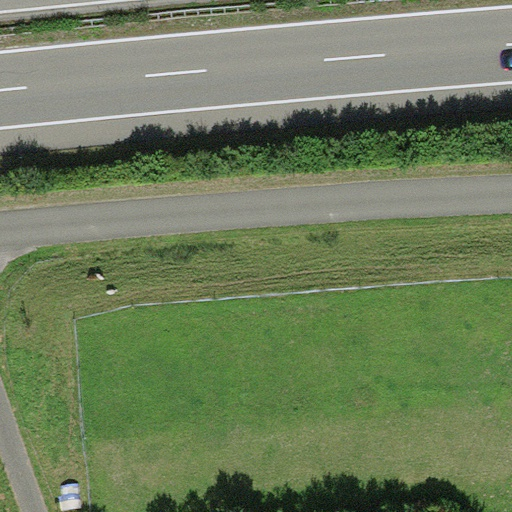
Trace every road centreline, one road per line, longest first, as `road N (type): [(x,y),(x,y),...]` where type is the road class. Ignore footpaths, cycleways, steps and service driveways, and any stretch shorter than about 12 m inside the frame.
road 1 (motorway): [(0,89),(511,45)]
road 2 (unclassified): [(0,236),(511,193)]
